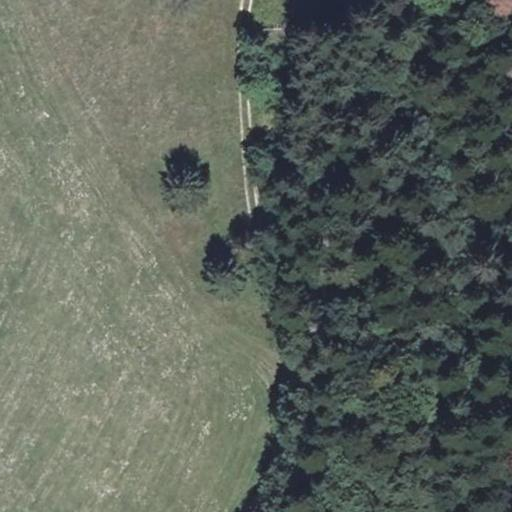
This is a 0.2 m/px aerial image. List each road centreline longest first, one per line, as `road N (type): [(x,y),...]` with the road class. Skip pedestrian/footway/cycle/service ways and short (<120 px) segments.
road 1 (track): [(250,0),(244,73),(253,192),(288,356)]
road 2 (track): [(244,511),(283,437),(294,393),(288,356)]
